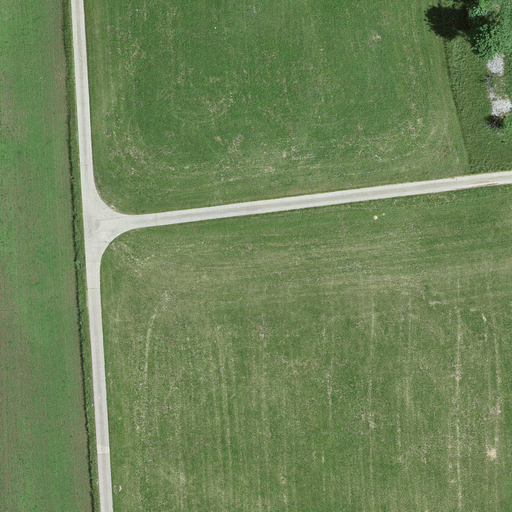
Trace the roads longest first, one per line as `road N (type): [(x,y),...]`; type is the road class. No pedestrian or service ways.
road 1 (track): [(511,178),(90,229),(77,0)]
road 2 (track): [(90,229),(106,511)]
